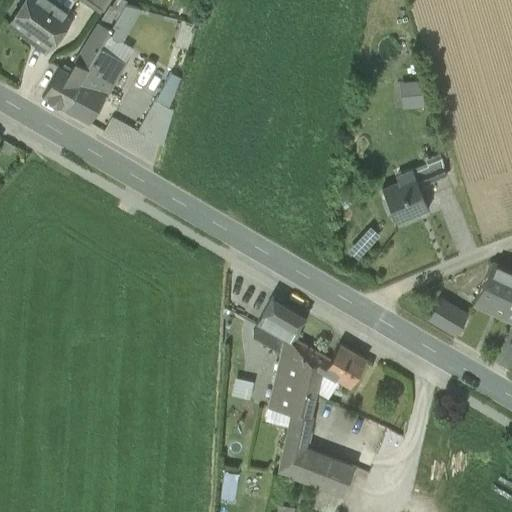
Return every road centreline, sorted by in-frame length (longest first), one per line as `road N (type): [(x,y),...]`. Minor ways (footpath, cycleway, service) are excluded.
road 1 (tertiary): [(367,313),(0,98)]
road 2 (tertiary): [(511,398),(367,313)]
road 3 (unclassified): [(511,242),(398,289),(367,313)]
